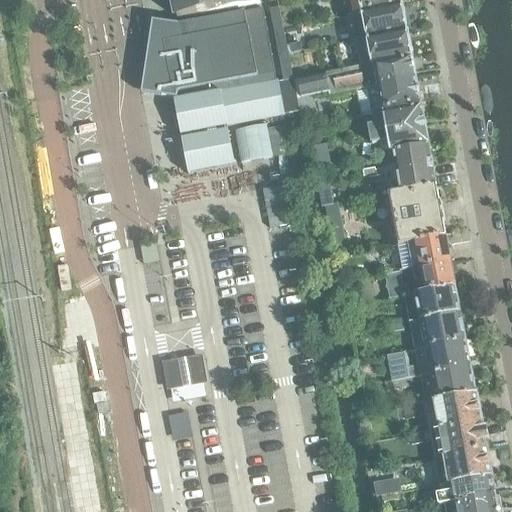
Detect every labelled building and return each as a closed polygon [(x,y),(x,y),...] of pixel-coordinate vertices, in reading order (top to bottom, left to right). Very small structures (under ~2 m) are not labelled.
[(174,0),(178,20),(262,4),(261,0),(174,0)] [(402,7),(400,0),(341,0),(342,3),(347,2),(349,15),(402,7)] [(402,7),(349,15),(348,16),(350,28),(353,27),(355,40),(407,31),(402,7)] [(153,22),(142,95),(175,100),(175,102),(181,137),(283,118),(283,117),(277,83),(279,83),(271,42),(269,42),(263,10),(180,26),(153,22)] [(407,31),(355,40),(352,40),(355,55),(358,54),(360,67),(411,58),(407,31)] [(412,58),(411,58),(360,67),(298,80),(302,101),(369,89),(376,87),(416,80),(412,58)] [(416,80),(376,87),(369,89),(374,115),(382,113),(421,106),(416,80)] [(425,126),(421,106),(382,113),(384,124),(368,127),(370,136),(378,135),(425,126)] [(378,135),(370,136),(366,137),(370,157),(386,155),(429,147),(425,126),(378,135)] [(268,131),(267,127),(235,133),(242,165),(273,159),(268,131)] [(228,134),(182,142),(186,167),(188,177),(234,169),(228,134)] [(320,137),(312,139),(313,147),(322,146),(320,137)] [(327,145),(322,146),(313,147),(317,168),(331,166),(327,145)] [(389,170),(384,177),(396,174),(432,167),(429,147),(386,155),(389,170)] [(378,178),(377,176),(366,178),(367,186),(373,185),(374,190),(388,188),(393,191),(393,195),(436,187),(432,167),(396,174),(384,177),(378,178)] [(318,188),(322,209),(325,208),(334,207),(330,186),(318,188)] [(286,187),(263,191),(265,201),(288,197),(286,187)] [(446,239),(436,188),(436,187),(393,195),(389,196),(399,247),(446,239)] [(288,197),(265,201),(267,211),(290,206),(288,197)] [(290,206),(267,211),(269,220),(292,216),(290,206)] [(337,206),(334,207),(325,208),(335,258),(346,255),(337,206)] [(292,216),(269,220),(271,230),(293,225),(292,216)] [(446,239),(399,247),(396,248),(400,273),(451,263),(446,239)] [(388,275),(390,284),(394,300),(405,299),(455,290),(451,263),(400,273),(388,275)] [(460,315),(455,290),(405,299),(410,325),(460,315)] [(465,342),(460,315),(410,325),(415,351),(465,342)] [(403,318),(385,322),(386,329),(404,325),(403,318)] [(405,332),(404,325),(386,329),(387,335),(405,332)] [(465,342),(415,351),(386,356),(391,383),(420,378),(470,368),(465,342)] [(190,362),(194,386),(206,384),(202,360),(190,362)] [(169,390),(181,388),(176,365),(165,367),(169,390)] [(475,392),(470,368),(420,378),(424,402),(475,392)] [(412,379),(391,383),(385,384),(386,393),(414,388),(412,379)] [(475,392),(424,402),(430,431),(481,422),(475,392)] [(421,416),(419,403),(403,406),(405,419),(421,416)] [(481,422),(430,431),(410,435),(411,446),(432,443),(435,459),(486,450),(481,422)] [(491,477),(486,450),(435,459),(440,487),(491,477)] [(495,496),(491,477),(440,487),(441,495),(437,496),(439,507),(445,505),(495,496)] [(400,480),(374,485),(377,498),(402,494),(400,480)] [(397,495),(382,498),(384,504),(399,501),(397,495)] [(497,511),(495,496),(445,505),(446,511),(497,511)]
